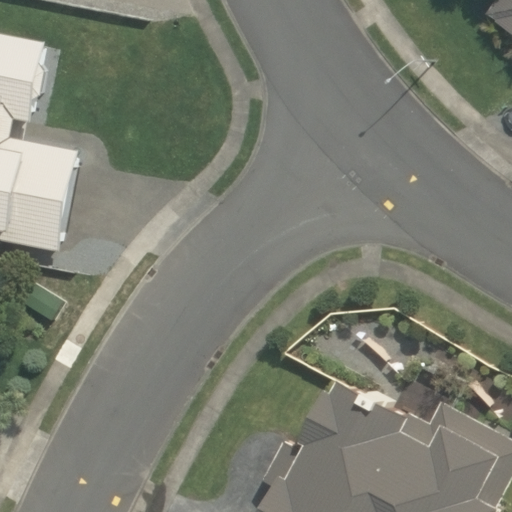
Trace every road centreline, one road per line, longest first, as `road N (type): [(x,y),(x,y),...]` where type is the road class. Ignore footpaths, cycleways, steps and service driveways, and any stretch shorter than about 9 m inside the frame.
road 1 (residential): [(373,132),(206,298),(77,511)]
road 2 (residential): [(373,132),(462,213),(511,243)]
road 3 (residential): [(278,0),(308,60),(373,132)]
